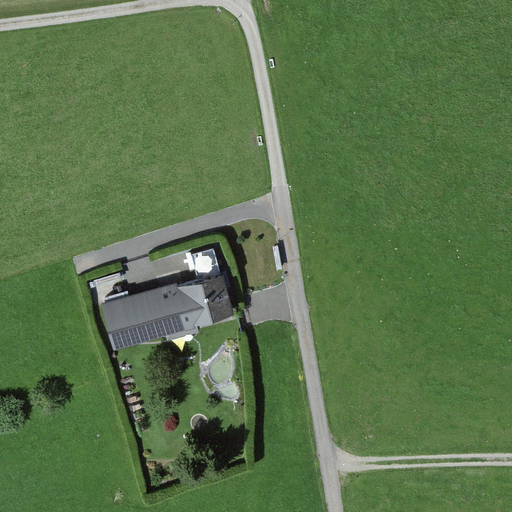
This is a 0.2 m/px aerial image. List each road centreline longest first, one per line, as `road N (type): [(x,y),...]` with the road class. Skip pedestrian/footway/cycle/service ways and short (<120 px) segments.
road 1 (track): [(283,200),(337,511)]
road 2 (track): [(244,0),(283,200)]
road 3 (track): [(0,21),(198,0)]
road 4 (track): [(511,457),(331,467)]
